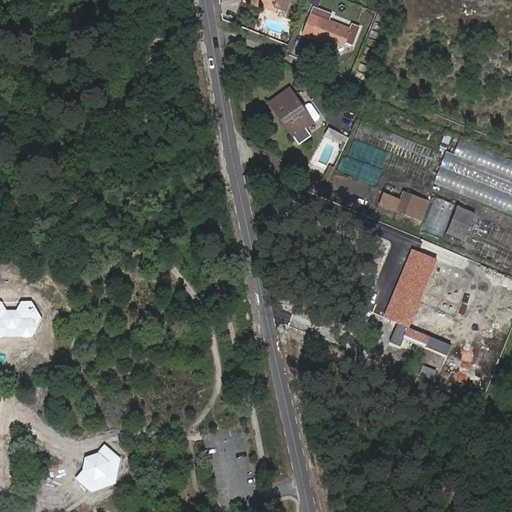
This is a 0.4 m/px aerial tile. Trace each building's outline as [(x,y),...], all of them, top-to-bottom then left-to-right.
[(276,13),(281,0),(244,0),(244,1),(276,13)] [(281,0),(276,13),(279,14),(281,11),(289,15),(294,3),(291,2),(291,0),(281,0)] [(355,31),(324,19),(318,38),(337,45),(338,52),(351,43),(355,31)] [(299,93),(279,107),(303,140),(323,125),(299,93)] [(354,136),(332,125),(328,133),(351,143),(354,136)] [(448,146),(450,137),(444,135),(441,144),(448,146)] [(434,186),(511,210),(511,159),(458,143),(454,155),(444,152),(434,186)] [(336,164),(332,172),(337,174),(340,166),(336,164)] [(440,200),(416,190),(412,200),(394,192),(389,203),(432,220),(440,200)] [(463,208),(446,201),(437,221),(453,229),(463,208)] [(511,225),(468,208),(457,231),(511,253),(511,225)] [(2,307),(0,306),(0,346),(1,346),(5,337),(16,339),(21,346),(33,347),(44,325),(34,309),(19,308),(14,317),(8,316),(2,307)] [(121,459),(108,447),(102,455),(93,460),(88,463),(86,475),(82,481),(92,492),(96,495),(116,486),(121,459)]
